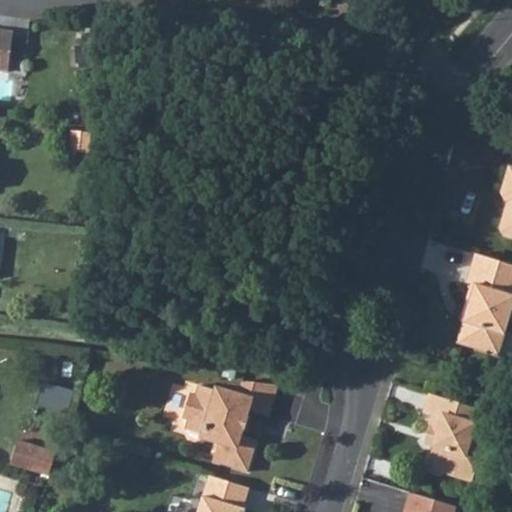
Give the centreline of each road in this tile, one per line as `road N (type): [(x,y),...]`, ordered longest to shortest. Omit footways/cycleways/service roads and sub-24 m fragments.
road 1 (residential): [(0,4),(422,56),(447,89)]
road 2 (residential): [(322,511),(363,365),(380,238),(447,89)]
